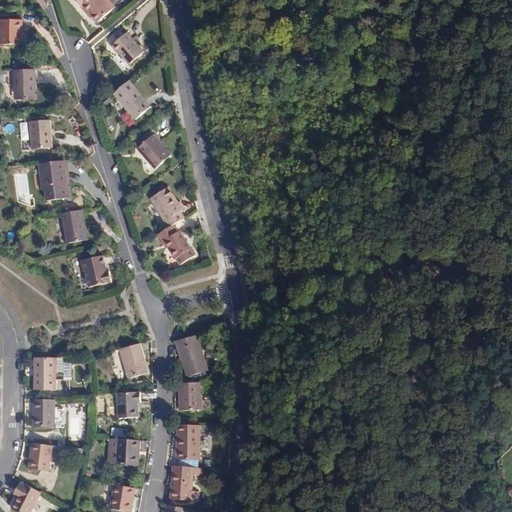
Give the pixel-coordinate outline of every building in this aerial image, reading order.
[(90,0),(81,8),(87,16),(90,13),(93,18),(97,23),(114,9),(106,0),(90,0)] [(0,45),(23,46),(24,22),(1,21),(0,35),(0,45)] [(140,45),(129,33),(115,45),(130,64),(143,53),(138,47),(140,45)] [(33,70),(30,70),(21,70),(12,71),(13,100),(34,99),(34,82),(33,73),(33,70)] [(151,107),(130,81),(115,94),(136,119),(151,107)] [(53,149),(52,121),(30,123),(32,150),(53,149)] [(153,137),(145,144),(136,150),(153,171),(171,158),(153,137)] [(136,150),(145,144),(142,139),(133,146),(136,150)] [(68,187),(64,160),(39,164),(43,191),(46,190),(47,201),(72,198),(71,187),(68,187)] [(174,225),(185,218),(181,212),(183,211),(178,203),(169,188),(150,200),(168,228),(174,225)] [(86,240),(82,210),(61,214),(65,244),(86,240)] [(168,228),(158,235),(162,243),(165,241),(169,247),(176,259),(192,250),(181,231),(178,232),(174,225),(168,228)] [(107,272),(104,257),(82,261),(84,273),(86,273),(89,288),(112,283),(109,272),(107,272)] [(209,370),(199,335),(178,341),(184,363),(188,377),(209,370)] [(184,363),(178,341),(174,342),(177,349),(181,364),(184,363)] [(149,373),(141,344),(120,350),(125,367),(130,367),(133,378),(149,373)] [(63,379),(64,358),(36,358),(35,390),(57,390),(56,379),(63,379)] [(200,410),(200,383),(179,384),(180,411),(200,410)] [(145,403),(144,392),(122,393),(123,418),(142,417),(141,403),(145,403)] [(57,400),(36,400),(36,426),(56,427),(57,400)] [(201,460),(202,426),(179,425),(178,460),(180,460),(199,460),(201,460)] [(140,449),(140,440),(118,439),(117,463),(136,464),(137,448),(140,449)] [(54,447),(34,444),(32,457),(35,458),(34,470),(50,473),(54,447)] [(200,476),(201,469),(174,466),(173,487),(176,488),(175,499),(191,501),(192,492),(193,476),(200,476)] [(35,509),(43,493),(22,482),(18,490),(22,492),(19,497),(13,509),(18,511),(38,511),(39,511),(35,509)] [(125,511),(132,511),(136,490),(116,486),(112,510),(125,511)] [(200,492),(192,492),(191,501),(199,502),(200,492)]
